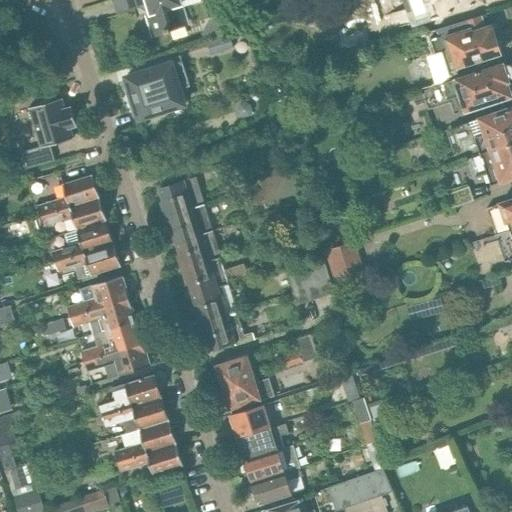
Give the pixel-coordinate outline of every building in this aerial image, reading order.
[(146,0),(150,12),(151,15),(148,20),(153,35),(165,31),(165,32),(170,31),(170,28),(187,23),(179,0),(146,0)] [(483,0),(423,0),(430,19),(484,1),(483,0)] [(442,51),(451,78),(462,75),(459,66),(501,53),(492,24),(480,28),(477,21),(473,22),(471,18),(436,29),(439,36),(431,39),(435,53),(442,51)] [(229,34),(208,41),(212,53),(233,46),(229,34)] [(189,85),(180,55),(171,58),(150,64),(151,68),(126,76),(126,77),(127,81),(123,82),(127,93),(131,92),(135,105),(131,106),(134,117),(138,115),(139,119),(165,110),(166,113),(182,108),(181,105),(185,104),(180,88),(189,85)] [(451,78),(444,81),(445,84),(450,100),(454,99),(458,112),(461,112),(486,103),(505,97),(511,95),(509,90),(507,83),(511,82),(510,78),(511,76),(511,66),(510,65),(505,64),(504,61),(490,66),(462,75),(451,78)] [(29,106),(41,146),(21,152),(26,168),(55,160),(50,144),(73,137),(71,128),(77,126),(75,118),(74,119),(72,112),(73,112),(71,105),(64,107),(62,97),(29,106)] [(511,106),(470,121),(481,152),(511,141),(511,106)] [(511,141),(481,152),(488,174),(493,172),(496,182),(511,176),(511,141)] [(290,195),(302,191),(293,161),(280,165),(290,195)] [(278,198),(290,195),(280,165),(268,168),(278,198)] [(268,168),(257,172),(265,202),(278,198),(268,168)] [(41,215),(99,196),(92,174),(91,174),(63,183),(67,196),(37,205),(41,215)] [(205,204),(196,176),(183,180),(160,187),(164,200),(161,201),(166,216),(205,204)] [(106,219),(99,196),(41,215),(44,225),(73,216),(77,229),(106,219)] [(511,199),(492,206),(488,207),(492,219),(497,233),(511,228),(511,199)] [(205,204),(166,216),(171,230),(173,229),(177,242),(200,234),(213,230),(205,204)] [(106,219),(77,229),(65,233),(68,245),(52,251),(55,262),(114,243),(106,219)] [(511,228),(497,233),(502,249),(506,261),(511,259),(511,258),(511,228)] [(324,244),(320,229),(310,233),(315,247),(324,244)] [(178,254),(183,269),(221,257),(213,230),(200,234),(177,242),(181,253),(178,254)] [(337,285),(366,276),(355,240),(325,249),(337,285)] [(121,265),(114,243),(55,262),(58,271),(75,266),(79,278),(120,265),(120,266),(121,265)] [(230,284),(221,257),(183,269),(187,283),(190,282),(194,295),(230,284)] [(334,292),(324,262),(312,266),(322,297),(334,292)] [(300,269),(310,300),(322,297),(312,266),(300,269)] [(298,304),(310,300),(300,269),(288,273),(294,292),(290,293),(292,299),(296,298),(298,304)] [(83,302),(67,307),(70,316),(99,306),(129,297),(122,275),(79,288),(83,302)] [(226,314),(237,311),(236,310),(238,310),(230,284),(194,295),(198,307),(195,307),(200,323),(226,314)] [(136,320),(129,297),(99,306),(70,316),(74,326),(90,321),(94,334),(136,320)] [(10,305),(4,306),(0,307),(0,324),(14,320),(10,305)] [(226,314),(200,323),(208,349),(234,341),(245,337),(237,311),(226,314)] [(44,333),(66,327),(63,319),(42,325),(44,333)] [(143,342),(136,320),(94,334),(97,346),(82,351),(85,361),(143,342)] [(299,351),(282,357),(285,366),(302,361),(303,362),(317,357),(309,333),(294,338),(299,351)] [(150,365),(143,342),(85,361),(88,371),(105,365),(109,378),(150,365)] [(219,376),(223,387),(255,377),(248,354),(215,364),(216,366),(214,370),(215,374),(219,376)] [(354,373),(340,378),(348,401),(361,396),(354,373)] [(155,374),(136,380),(112,387),(116,400),(103,404),(107,414),(132,406),(132,407),(162,397),(155,374)] [(223,387),(226,398),(224,401),(225,406),(229,407),(230,410),(274,396),(269,378),(256,382),(255,377),(223,387)] [(408,392),(370,405),(376,423),(404,413),(400,404),(410,400),(408,392)] [(352,400),(353,403),(360,423),(371,420),(371,419),(372,419),(364,396),(352,400)] [(123,421),(127,432),(139,429),(139,430),(169,420),(162,397),(132,407),(132,406),(107,414),(110,425),(123,421)] [(232,416),(229,419),(232,427),(235,427),(238,437),(271,427),(268,418),(263,403),(250,407),(231,413),(232,416)] [(14,413),(0,417),(0,446),(9,443),(17,441),(12,427),(18,425),(14,413)] [(125,447),(114,450),(117,461),(146,452),(176,442),(169,420),(139,430),(139,429),(127,432),(121,434),(125,447)] [(360,423),(366,444),(367,445),(379,441),(371,420),(360,423)] [(280,435),(289,432),(286,423),(271,427),(238,437),(241,445),(238,447),(241,455),(244,455),(245,459),(277,449),(284,447),(280,435)] [(387,466),(384,459),(379,441),(367,445),(375,470),(383,467),(387,466)] [(154,475),(179,467),(183,465),(176,442),(146,452),(117,461),(121,471),(124,470),(150,462),(154,475)] [(0,446),(0,457),(4,471),(9,469),(17,466),(9,443),(0,446)] [(246,461),(243,463),(246,471),(249,472),(252,481),(299,466),(302,465),(295,443),(284,447),(277,449),(245,459),(246,461)] [(302,475),(299,466),(252,481),(255,490),(252,492),(255,500),(258,500),(259,504),(291,493),(291,491),(304,487),(300,476),(302,475)] [(381,495),(393,491),(383,467),(375,470),(373,471),(381,495)] [(370,499),(381,495),(373,471),(362,475),(370,499)] [(359,503),(370,499),(362,475),(351,479),(359,503)] [(348,507),(359,503),(351,479),(339,483),(348,507)] [(339,483),(327,487),(336,511),(348,507),(339,483)] [(39,487),(13,495),(18,511),(36,511),(46,509),(39,487)] [(103,488),(80,495),(81,497),(85,511),(93,511),(109,507),(108,503),(104,489),(103,488)] [(85,511),(81,497),(49,507),(50,511),(85,511)] [(315,511),(315,509),(306,511),(301,497),(261,510),(261,511),(315,511)] [(474,511),(471,503),(444,511),(474,511)]
